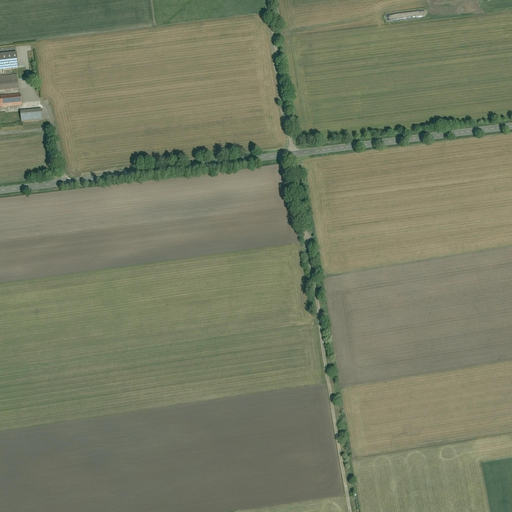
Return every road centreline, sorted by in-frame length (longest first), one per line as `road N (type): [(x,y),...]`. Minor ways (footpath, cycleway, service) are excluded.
road 1 (track): [(350,511),(291,155)]
road 2 (tertiary): [(0,191),(291,155)]
road 3 (tertiary): [(291,155),(511,127)]
road 4 (residential): [(267,0),(291,155)]
